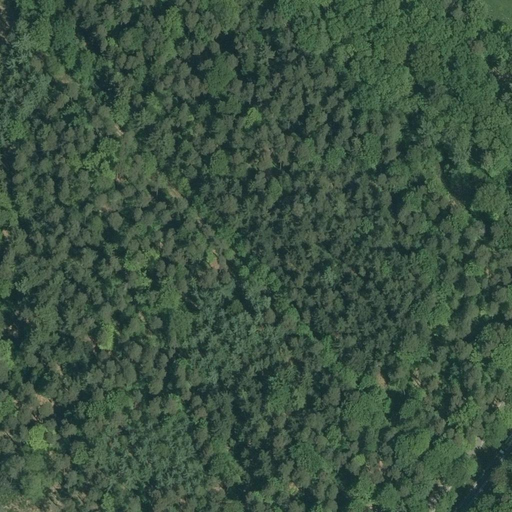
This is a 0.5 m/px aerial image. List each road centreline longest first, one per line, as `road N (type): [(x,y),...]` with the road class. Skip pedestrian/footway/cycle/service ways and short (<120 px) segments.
road 1 (track): [(433,475),(82,85),(75,83),(0,180)]
road 2 (track): [(444,448),(423,376),(429,292),(395,225),(362,179),(320,143),(201,81),(177,54),(179,0)]
road 3 (track): [(256,511),(37,0)]
road 4 (track): [(9,0),(224,511)]
road 5 (track): [(126,511),(0,193)]
road 6 (unclassified): [(428,511),(511,394)]
